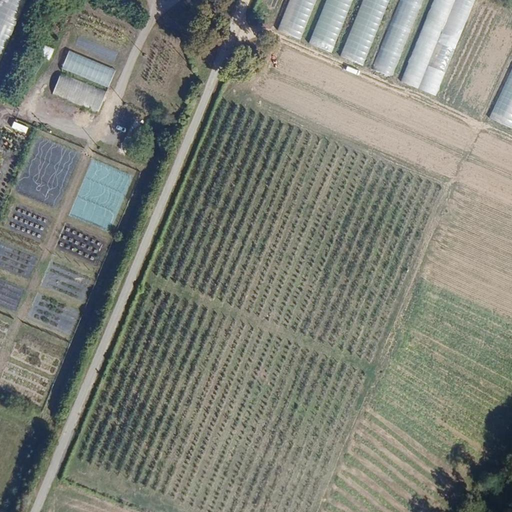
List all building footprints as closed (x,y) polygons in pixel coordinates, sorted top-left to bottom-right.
[(0,0),(0,66),(29,0),(0,0)] [(476,0),(289,0),(276,31),(437,96),(476,0)] [(47,38),(56,41),(61,28),(51,25),(47,38)] [(51,60),(54,48),(43,45),(40,57),(51,60)] [(118,71),(70,50),(53,94),(101,114),(118,71)] [(511,130),(511,71),(488,119),(511,131),(511,130)]
